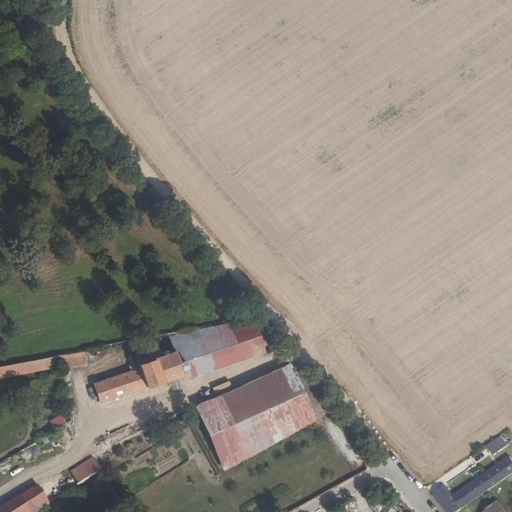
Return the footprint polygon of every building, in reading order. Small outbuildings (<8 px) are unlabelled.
[(252,316),(168,333),(174,351),(182,373),(272,342),(252,316)] [(182,373),(174,351),(159,357),(153,343),(132,352),(137,366),(93,383),(99,401),(182,373)] [(86,353),(0,366),(0,379),(88,367),(86,353)] [(325,411),(290,365),(196,407),(223,469),(288,432),(325,411)] [(54,428),(65,422),(62,415),(50,421),(54,428)] [(487,447),(494,456),(509,445),(501,435),(487,447)] [(75,482),(98,468),(92,458),(69,472),(75,482)] [(439,493),(454,511),(460,511),(511,476),(511,459),(457,496),(449,486),(439,493)] [(0,511),(25,511),(45,498),(36,484),(0,506),(0,511)] [(377,511),(379,511),(387,505),(379,498),(370,508),(373,511),(375,509),(377,511)] [(506,511),(497,500),(482,511),(506,511)]
